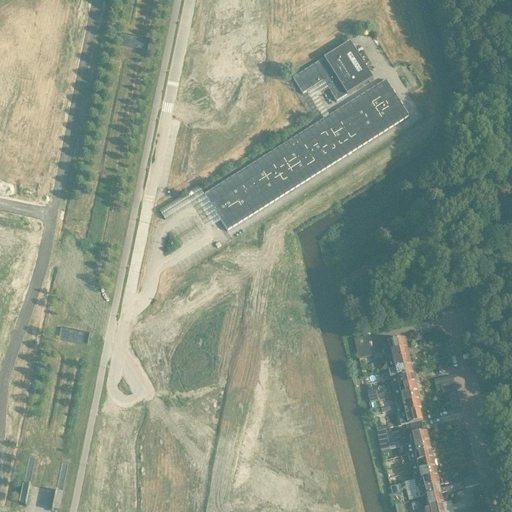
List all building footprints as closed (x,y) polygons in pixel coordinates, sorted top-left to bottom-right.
[(148,52),(151,40),(120,34),(118,46),(148,52)] [(336,101),(373,80),(352,43),(293,77),(303,94),(325,82),(336,101)] [(206,167),(303,112),(268,51),(250,61),(269,96),(191,140),(206,167)] [(214,209),(225,228),(412,120),(388,80),(328,115),(335,115),(203,192),(199,186),(188,193),(188,198),(178,204),(157,203),(157,207),(164,219),(192,203),(200,203),(214,228),(214,209)] [(10,241),(6,253),(25,260),(29,247),(10,241)] [(6,253),(2,265),(21,272),(25,260),(6,253)] [(2,265),(0,270),(0,277),(17,284),(21,272),(2,265)] [(0,277),(0,291),(13,296),(17,284),(0,277)] [(0,291),(0,304),(9,308),(13,296),(0,291)] [(0,304),(0,317),(5,320),(9,308),(0,304)] [(89,334),(60,329),(58,340),(87,346),(89,334)] [(358,360),(372,357),(367,337),(353,341),(358,360)] [(406,349),(404,339),(381,345),(383,354),(406,349)] [(444,339),(434,342),(436,348),(441,347),(445,347),(445,346),(446,346),(444,339)] [(406,349),(383,354),(372,357),(373,360),(384,358),(385,363),(409,357),(406,349)] [(438,358),(447,356),(445,349),(437,351),(438,358)] [(411,366),(409,357),(385,363),(386,368),(379,370),(379,373),(411,366)] [(439,368),(447,366),(446,360),(437,361),(439,368)] [(413,374),(411,366),(379,373),(377,374),(378,378),(388,376),(389,380),(413,374)] [(415,384),(413,374),(389,380),(391,389),(415,384)] [(452,377),(439,380),(440,386),(454,383),(452,377)] [(454,383),(441,387),(442,394),(454,391),(456,390),(454,383)] [(417,392),(415,384),(391,389),(393,398),(417,392)] [(368,395),(380,392),(379,388),(373,389),(371,388),(371,386),(366,387),(368,395)] [(419,401),(417,392),(393,398),(395,407),(419,401)] [(456,394),(448,396),(451,405),(459,403),(456,394)] [(421,410),(419,401),(395,407),(381,410),(382,414),(396,410),(397,410),(398,415),(407,413),(410,425),(421,422),(418,410),(421,410)] [(429,442),(426,433),(424,434),(421,422),(410,425),(410,427),(406,428),(408,435),(401,436),(403,444),(405,444),(406,448),(429,442)] [(383,432),(376,433),(380,453),(388,451),(383,432)] [(431,451),(429,442),(406,448),(407,451),(412,450),(413,455),(431,451)] [(431,451),(413,455),(408,457),(410,465),(433,459),(431,451)] [(435,468),(433,459),(410,465),(410,469),(412,474),(435,468)] [(437,477),(435,468),(412,474),(414,483),(437,477)] [(439,486),(437,477),(414,483),(416,491),(439,486)] [(477,477),(463,480),(465,489),(479,485),(477,477)] [(26,506),(30,486),(29,486),(29,487),(26,486),(23,486),(19,503),(22,504),(25,505),(26,506)] [(401,495),(399,486),(398,486),(390,488),(392,497),(401,495)] [(441,495),(439,486),(416,491),(418,500),(441,495)] [(59,511),(62,494),(58,493),(56,493),(57,492),(56,491),(52,511),(53,511),(53,510),(56,511),(59,511)] [(441,511),(440,504),(443,503),(441,495),(418,500),(407,503),(408,506),(416,504),(418,511),(441,511)]
